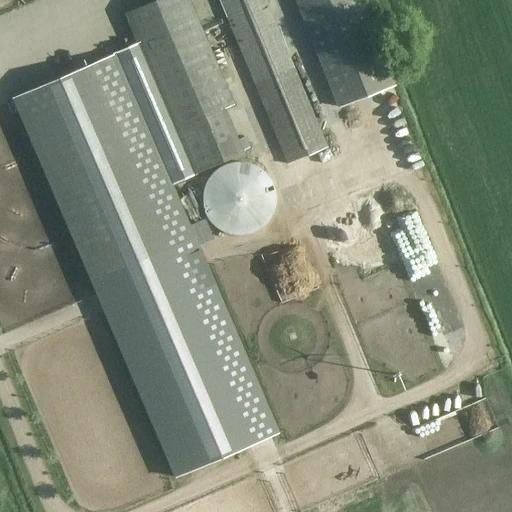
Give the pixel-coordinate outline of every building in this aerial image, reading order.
[(172,131),(221,110),(232,106),(187,0),(156,0),(123,14),(136,44),(9,98),(171,477),(273,432),(170,185),(192,176),(172,131)] [(218,0),(255,83),(284,160),(324,143),(294,66),(265,0),(211,0),(212,1),(213,0),(218,0)] [(360,0),(294,0),(337,107),(394,85),(360,0)] [(240,154),(221,110),(172,131),(192,176),(240,154)] [(274,191),(268,178),(257,168),(244,163),(229,164),(216,170),(207,181),(202,194),(202,209),(209,222),(219,231),(233,236),(247,235),(260,229),(270,219),(275,205),(274,191)] [(382,252),(420,234),(403,197),(365,215),(382,252)]
